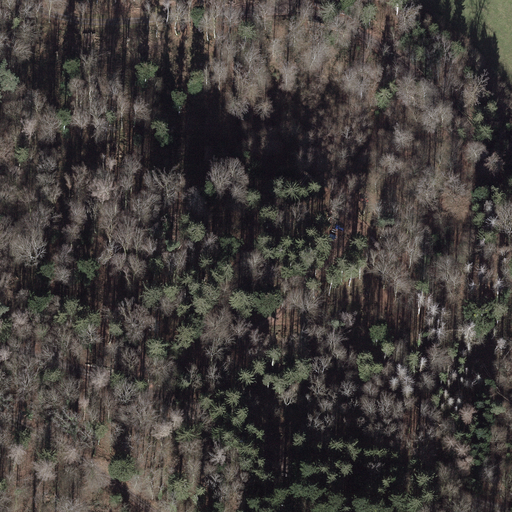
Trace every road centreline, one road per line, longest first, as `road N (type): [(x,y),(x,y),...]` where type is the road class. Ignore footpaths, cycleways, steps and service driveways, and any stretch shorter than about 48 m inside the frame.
road 1 (track): [(511,213),(479,146),(363,29),(298,8),(124,19),(58,15),(24,0)]
road 2 (track): [(502,511),(404,477),(324,475),(241,451),(181,402),(69,365),(0,355)]
road 3 (track): [(164,511),(0,415)]
